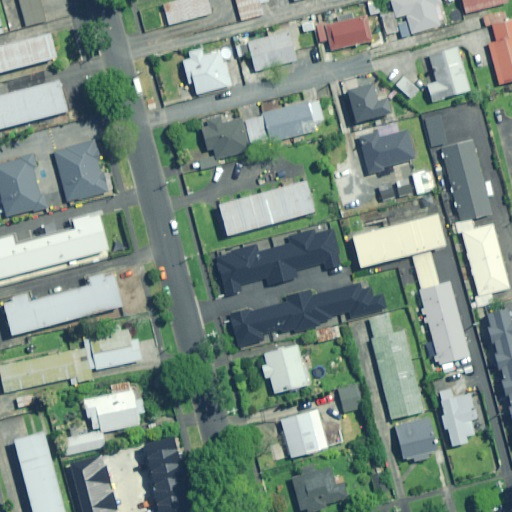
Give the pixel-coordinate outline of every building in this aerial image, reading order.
[(212,15),(208,0),(181,0),(162,5),(167,26),(212,15)] [(234,0),(241,22),(263,17),(260,5),(268,3),(267,0),(234,0)] [(440,5),(439,0),(395,0),(392,1),(398,22),(407,20),(411,35),(440,27),(434,7),(440,5)] [(508,5),(507,0),(460,0),(465,16),(508,5)] [(388,2),(367,8),(376,38),(397,32),(388,2)] [(511,20),(503,23),(501,14),(483,18),(486,28),(492,26),(496,43),(489,45),(499,86),(511,82),(511,20)] [(372,42),(366,18),(352,21),(351,16),(315,25),(320,44),(328,42),(331,52),(372,42)] [(290,23),(293,32),(247,44),(255,73),(296,62),(294,54),(307,51),(302,30),(299,20),(290,23)] [(0,74),(56,59),(50,35),(0,47),(0,74)] [(470,93),(458,48),(429,56),(436,83),(427,85),(432,103),(470,93)] [(203,58),(201,50),(188,53),(190,60),(182,62),(189,85),(193,84),(197,96),(230,87),(221,52),(203,58)] [(418,92),(405,78),(396,86),(410,101),(418,92)] [(0,130),(66,113),(58,81),(0,96),(0,130)] [(376,102),(372,85),(347,92),(355,124),(390,115),(387,100),(376,102)] [(323,121),(318,102),(263,115),(270,144),(315,133),(312,124),(323,121)] [(248,145),(256,144),(258,150),(267,148),(266,141),(260,116),(222,125),(221,118),(205,121),(206,127),(201,129),(207,152),(212,151),(213,157),(208,159),(198,161),(200,172),(220,167),(218,160),(250,153),(248,145)] [(447,145),(440,116),(424,120),(431,149),(447,145)] [(386,131),(388,136),(379,138),(378,134),(359,138),(368,176),(384,172),(383,169),(414,161),(407,131),(398,133),(397,128),(386,131)] [(111,193),(98,141),(54,152),(67,204),(111,193)] [(460,223),(471,221),(491,215),(473,141),(441,149),(460,223)] [(43,194),(40,194),(31,158),(0,165),(0,195),(6,220),(47,210),(45,202),(43,194)] [(313,214),(305,183),(218,207),(227,237),(313,214)] [(444,248),(436,217),(352,238),(360,269),(444,248)] [(11,239),(0,241),(0,278),(106,250),(98,219),(88,222),(88,220),(73,224),(74,230),(13,246),(11,239)] [(493,305),(491,295),(510,290),(493,225),(473,230),(471,221),(460,223),(455,225),(457,234),(461,233),(478,297),(474,298),(477,309),(481,308),(483,315),(489,313),(490,315),(496,314),(493,305)] [(325,271),(342,267),(332,228),(315,233),(314,229),(286,236),(287,240),(257,248),(256,244),(230,251),(231,255),(215,259),(226,298),(242,293),(241,287),(266,280),(268,288),(297,280),(295,272),(323,265),(325,271)] [(438,287),(432,265),(415,270),(421,291),(419,292),(439,366),(470,358),(450,284),(438,287)] [(122,308),(113,274),(87,281),(89,287),(28,304),(26,296),(2,303),(11,337),(122,308)] [(370,288),(360,291),(359,286),(311,298),(309,293),(287,299),(288,303),(248,313),(248,311),(231,315),(231,317),(230,318),(238,351),(284,339),(283,336),(333,324),(386,311),(382,295),(372,297),(370,288)] [(373,339),(371,339),(391,421),(424,413),(404,332),(392,335),(387,315),(369,320),(373,339)] [(340,339),(337,327),(315,333),(318,344),(340,339)] [(92,381),(90,373),(142,361),(135,328),(83,339),(85,349),(0,367),(0,395),(74,379),(75,385),(92,381)] [(508,361),(500,333),(480,338),(487,366),(508,361)] [(276,349),(277,352),(264,355),(267,366),(261,367),(264,380),(269,379),(273,395),(308,386),(298,346),(284,350),(283,347),(276,349)] [(511,426),(511,379),(502,382),(511,426)] [(360,410),(355,387),(338,390),(343,414),(360,410)] [(452,401),(449,391),(438,395),(445,418),(442,419),(451,449),(467,444),(465,438),(474,436),(469,421),(475,419),(468,396),(452,401)] [(87,419),(91,418),(93,433),(60,440),(64,456),(106,448),(104,433),(139,426),(137,415),(144,414),(142,401),(134,402),(132,392),(83,401),(87,419)] [(34,405),(32,396),(16,400),(18,409),(34,405)] [(16,418),(13,404),(0,406),(3,420),(16,418)] [(327,450),(317,412),(280,422),(290,459),(327,450)] [(436,452),(428,419),(394,428),(402,462),(413,459),(414,464),(429,460),(428,454),(436,452)] [(63,511),(43,434),(13,442),(31,511),(63,511)] [(128,463),(116,466),(121,485),(133,482),(128,463)] [(193,511),(182,469),(138,481),(145,511),(193,511)] [(292,479),(299,511),(319,511),(326,511),(325,506),(347,501),(343,483),(333,485),(330,470),(292,479)] [(129,511),(124,489),(90,497),(93,511),(129,511)]
